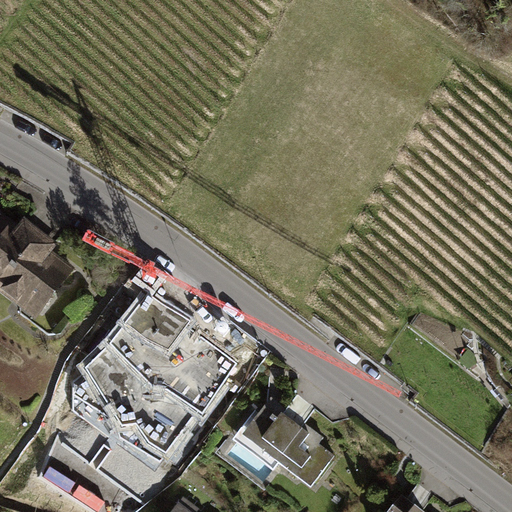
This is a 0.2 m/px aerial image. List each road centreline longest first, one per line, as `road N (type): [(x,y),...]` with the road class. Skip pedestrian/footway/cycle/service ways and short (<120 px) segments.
road 1 (tertiary): [(0,137),(141,223),(511,504)]
road 2 (track): [(511,81),(396,0)]
